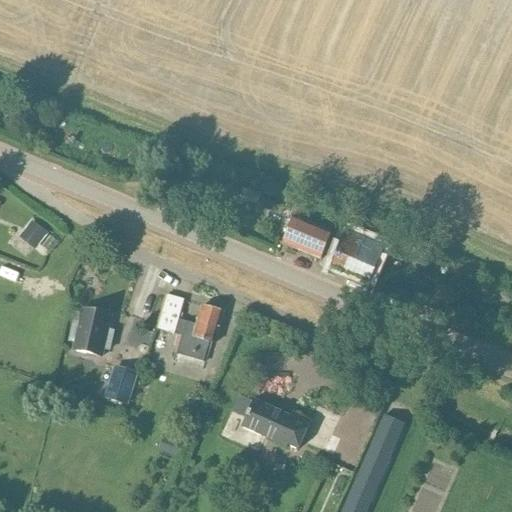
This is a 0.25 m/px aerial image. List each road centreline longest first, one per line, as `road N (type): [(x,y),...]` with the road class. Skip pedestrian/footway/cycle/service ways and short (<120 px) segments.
road 1 (tertiary): [(511,364),(0,157)]
road 2 (track): [(357,349),(511,417)]
